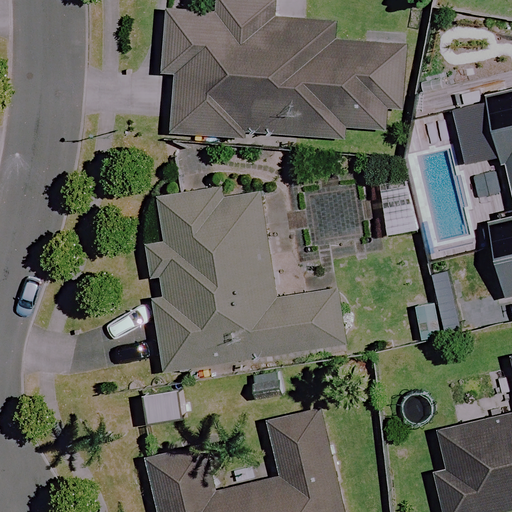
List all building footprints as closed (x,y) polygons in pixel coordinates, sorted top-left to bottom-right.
[(278,2),(257,0),(224,0),(223,14),(176,11),(172,77),(180,77),(176,131),(248,136),(248,129),(351,136),(352,126),(406,130),(412,46),(353,41),(353,29),(277,23),(278,2)] [(511,94),(497,98),(511,164),(511,215),(497,219),(511,285),(511,94)] [(453,200),(423,205),(418,181),(385,186),(393,235),(427,230),(429,242),(459,237),(453,200)] [(154,244),(159,279),(166,278),(168,297),(161,298),(170,369),(355,345),(348,290),(287,298),(273,190),(166,204),(171,242),(154,244)] [(353,511),(332,409),(276,421),(288,479),(226,492),(217,447),(155,460),(166,511),(353,511)] [(511,417),(446,433),(455,467),(441,470),(450,511),(498,511),(511,509),(511,417)]
